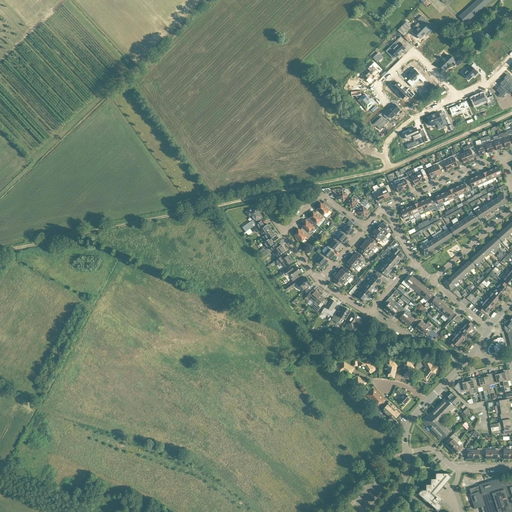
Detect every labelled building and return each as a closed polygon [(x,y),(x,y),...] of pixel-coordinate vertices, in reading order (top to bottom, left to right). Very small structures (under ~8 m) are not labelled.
[(477,0),(458,17),(465,24),(491,0),(477,0)] [(416,30),(414,32),(420,39),(426,33),(427,33),(428,34),(428,35),(433,30),(431,28),(432,26),(428,22),(428,21),(426,20),(421,15),(417,19),(419,21),(422,24),(416,30)] [(388,49),(386,51),(393,59),(396,57),(405,48),(401,44),(405,41),(401,37),(397,40),(398,41),(392,46),(388,49)] [(428,49),(424,52),(426,54),(429,57),(436,51),(438,53),(446,45),(443,42),(439,45),(434,40),(427,47),(426,46),(428,49)] [(496,40),(480,56),(483,59),(485,57),(488,61),(500,50),(501,51),(503,48),(496,40)] [(442,62),(439,65),(444,70),(447,67),(448,68),(451,64),(450,64),(452,62),(454,61),(448,55),(445,59),(444,58),(441,61),(442,62)] [(370,71),(365,76),(368,79),(366,81),(370,84),(374,80),(373,79),(379,74),(378,73),(382,70),(374,62),(367,69),(370,71)] [(468,70),(463,75),(469,80),(472,77),(474,75),(475,76),(478,73),(476,70),(478,68),(474,64),(471,66),(470,65),(466,69),(468,70)] [(410,79),(407,82),(412,87),(415,84),(412,81),(417,76),(423,82),(426,80),(415,68),(412,71),(407,76),(410,79)] [(501,85),(497,90),(501,94),(499,95),(502,98),(507,92),(507,91),(509,89),(511,91),(511,79),(508,82),(505,79),(500,84),(501,85)] [(398,83),(392,88),(403,99),(407,94),(411,98),(415,94),(409,88),(406,91),(398,83)] [(361,91),(351,92),(351,96),(355,96),(359,100),(367,109),(374,103),(370,99),(369,100),(364,95),(362,97),(361,96),(361,95),(361,91)] [(483,93),(472,98),(475,106),(486,101),(488,106),(496,103),(492,95),(486,99),(483,93)] [(466,101),(449,109),(452,117),(453,117),(452,114),(455,113),(456,115),(465,111),(468,117),(473,115),(466,101)] [(384,115),(384,116),(387,119),(389,117),(389,116),(391,118),(398,112),(400,110),(396,106),(394,104),(389,109),(386,113),(384,116),(384,115)] [(438,113),(428,118),(432,127),(437,124),(442,122),(444,126),(447,125),(448,124),(445,118),(444,115),(440,117),(439,114),(438,113)] [(381,117),(374,124),(380,129),(387,122),(381,117)] [(406,135),(405,135),(405,137),(406,137),(408,139),(412,137),(413,137),(415,141),(411,143),(407,145),(409,149),(413,148),(428,141),(424,132),(419,134),(418,132),(418,131),(417,131),(416,128),(412,130),(411,130),(409,131),(405,133),(406,135)] [(504,136),(503,133),(498,135),(499,138),(501,143),(501,144),(504,143),(505,148),(511,146),(509,141),(508,135),(504,136)] [(486,142),(485,137),(480,139),(482,143),(483,149),(484,149),(487,148),(488,153),(494,152),(492,146),(490,141),(486,142)] [(501,143),(499,138),(490,141),(492,146),(495,145),(497,151),(503,149),(501,144),(501,143)] [(476,145),(472,147),(475,152),(478,151),(480,156),(485,154),(484,149),(483,149),(482,143),(477,145),(476,145)] [(472,153),(475,152),(472,147),(469,148),(470,150),(465,153),(469,161),(474,159),(472,153)] [(459,153),(456,154),(458,160),(461,158),(463,163),(469,161),(465,153),(464,150),(465,153),(459,155),(459,153)] [(456,154),(448,158),(453,168),(458,166),(456,161),(458,160),(456,154)] [(448,158),(440,162),(442,167),(445,166),(447,171),(453,168),(448,158)] [(440,162),(432,165),(436,176),(442,173),(439,168),(442,167),(440,162)] [(432,165),(423,169),(426,174),(429,173),(431,178),(436,176),(432,165)] [(498,167),(493,169),(497,177),(502,174),(498,167)] [(420,169),(415,172),(420,183),(426,181),(423,176),(426,174),(423,169),(421,170),(420,169)] [(493,169),(489,171),(492,179),(497,177),(493,169)] [(487,172),(483,173),(488,184),(493,182),(492,179),(489,171),(487,172)] [(410,175),(407,176),(410,182),(412,180),(415,186),(420,183),(415,172),(410,174),(410,175)] [(481,175),(479,176),(482,183),(484,186),(488,184),(483,173),(480,174),(481,175)] [(407,176),(399,180),(404,191),(409,188),(407,183),(410,182),(407,176)] [(479,176),(474,178),(477,186),(482,183),(479,176)] [(471,185),(468,186),(471,191),(474,190),(478,188),(477,186),(474,178),(469,180),(471,185)] [(394,182),(391,184),(394,191),(394,190),(394,189),(396,188),(398,193),(404,191),(399,180),(399,179),(393,182),(394,182)] [(465,183),(460,186),(463,194),(465,197),(472,194),(471,191),(468,186),(466,187),(465,183)] [(380,188),(381,191),(385,199),(390,197),(388,192),(390,190),(391,192),(388,185),(386,186),(385,185),(380,188)] [(460,186),(455,188),(458,196),(463,194),(460,186)] [(343,188),(336,189),(331,190),(338,195),(337,197),(343,202),(348,195),(350,193),(350,192),(346,189),(345,190),(343,188)] [(374,191),(372,192),(375,199),(375,198),(377,197),(379,202),(385,199),(381,191),(380,188),(374,190),(374,191)] [(453,189),(450,190),(453,198),(454,200),(459,198),(458,196),(455,188),(453,189)] [(447,192),(445,192),(449,200),(453,198),(450,190),(447,191),(447,192)] [(445,192),(440,195),(444,203),(449,200),(445,192)] [(503,193),(498,196),(504,205),(509,202),(503,193)] [(444,203),(440,195),(435,197),(436,200),(434,201),(436,204),(438,211),(441,209),(440,208),(445,206),(444,203)] [(498,197),(494,200),(499,207),(503,204),(503,205),(504,205),(498,196),(498,197)] [(351,198),(350,200),(347,204),(353,209),(354,207),(357,209),(364,200),(359,197),(356,201),(351,198)] [(430,198),(425,200),(430,211),(434,209),(436,212),(438,211),(436,204),(434,201),(432,202),(431,200),(430,198)] [(364,200),(357,209),(359,211),(358,213),(364,217),(369,211),(365,208),(368,203),(364,200)] [(425,200),(420,202),(425,213),(430,211),(425,200)] [(494,200),(489,203),(494,210),(499,207),(494,200)] [(320,206),(317,210),(318,211),(325,216),(326,218),(329,215),(327,213),(332,207),(326,202),(323,205),(320,203),(318,205),(320,206)] [(418,203),(415,204),(419,212),(420,216),(425,213),(420,202),(418,203)] [(489,203),(485,206),(489,213),(494,210),(489,203)] [(419,212),(415,204),(412,206),(410,207),(415,218),(420,216),(419,212)] [(484,216),(480,209),(478,206),(473,209),(480,219),(484,216)] [(485,206),(480,209),(484,216),(489,213),(485,206)] [(251,209),(246,212),(250,217),(251,216),(253,220),(242,227),(246,232),(250,229),(254,226),(253,225),(255,223),(263,217),(256,207),(252,210),(251,209)] [(410,207),(405,209),(409,217),(410,221),(415,218),(410,207)] [(409,217),(405,209),(400,211),(401,214),(399,215),(400,218),(403,223),(405,222),(405,223),(410,221),(409,217)] [(309,218),(311,220),(313,221),(316,224),(317,225),(319,222),(320,222),(325,216),(318,211),(316,214),(313,211),(311,214),(312,215),(309,218)] [(473,213),(468,216),(473,223),(478,220),(473,213)] [(468,216),(464,219),(468,226),(473,223),(468,216)] [(464,219),(459,222),(464,229),(468,226),(464,219)] [(311,230),(312,231),(313,229),(317,225),(316,224),(313,221),(311,220),(308,222),(306,220),(304,222),(305,223),(302,227),(303,228),(307,231),(308,233),(309,232),(311,230)] [(464,229),(459,222),(457,220),(453,223),(454,225),(459,232),(464,229)] [(254,226),(250,229),(253,232),(256,230),(259,233),(260,232),(263,236),(264,235),(272,230),(268,224),(265,226),(261,221),(259,223),(254,226)] [(349,221),(342,229),(350,235),(351,235),(354,232),(352,231),(354,230),(353,229),(355,226),(349,221)] [(380,225),(376,229),(386,236),(389,232),(388,232),(390,229),(383,223),(381,225),(380,225)] [(459,232),(454,225),(450,228),(454,235),(459,232)] [(297,232),(294,236),(301,241),(302,242),(304,239),(305,239),(307,237),(309,238),(312,235),(309,232),(308,233),(307,231),(303,228),(301,231),(298,229),(296,231),(297,232)] [(342,229),(336,236),(344,243),(347,240),(346,239),(347,237),(346,236),(348,234),(350,235),(342,229)] [(373,233),(374,233),(372,236),(379,242),(381,240),(382,240),(386,236),(376,229),(373,233)] [(505,229),(501,232),(507,239),(511,235),(505,229)] [(263,243),(267,248),(273,244),(270,240),(276,236),(272,230),(264,235),(267,239),(263,242),(263,243)] [(448,230),(443,233),(447,240),(452,237),(451,235),(449,232),(448,230)] [(507,239),(501,232),(497,236),(502,242),(507,239)] [(443,233),(438,236),(443,243),(447,240),(443,233)] [(336,236),(329,244),(335,249),(337,251),(338,251),(340,248),(339,247),(341,245),(340,244),(342,242),(343,243),(344,243),(336,236)] [(438,236),(433,239),(438,246),(443,243),(438,236)] [(367,240),(364,244),(373,252),(376,248),(375,247),(378,244),(370,238),(368,240),(367,240)] [(495,238),(491,241),(497,247),(501,244),(495,238)] [(433,239),(429,242),(433,249),(438,246),(433,239)] [(491,241),(487,245),(493,251),(494,253),(498,249),(497,247),(491,241)] [(424,244),(423,244),(429,253),(430,253),(429,252),(433,249),(429,242),(425,244),(424,244)] [(278,247),(276,244),(269,248),(276,258),(282,254),(281,254),(285,251),(281,245),(278,247)] [(323,249),(322,250),(323,252),(329,257),(328,257),(330,259),(331,258),(331,259),(334,256),(333,255),(334,253),(333,252),(335,249),(329,244),(326,247),(324,247),(323,249)] [(360,248),(361,248),(359,251),(366,257),(369,255),(370,256),(373,252),(364,244),(360,248)] [(423,244),(419,247),(424,256),(429,253),(423,244)] [(487,245),(483,249),(489,255),(493,251),(487,245)] [(397,249),(393,253),(402,261),(403,260),(403,258),(402,258),(404,255),(402,253),(404,252),(401,246),(397,249)] [(483,249),(479,252),(485,258),(489,255),(483,249)] [(318,257),(316,260),(314,262),(316,263),(319,267),(321,265),(324,267),(324,266),(327,263),(328,261),(326,260),(328,257),(329,257),(322,252),(318,257)] [(479,252),(475,256),(480,262),(485,258),(479,252)] [(354,255),(351,258),(360,266),(364,262),(363,262),(365,259),(357,253),(355,255),(354,255)] [(393,253),(389,257),(397,264),(399,261),(400,262),(401,262),(402,261),(393,253)] [(275,261),(278,265),(278,266),(280,266),(281,266),(283,264),(285,267),(293,261),(289,255),(284,259),(282,256),(275,261)] [(480,262),(475,256),(471,260),(476,266),(480,262)] [(389,257),(386,261),(395,269),(396,268),(396,267),(395,266),(397,264),(389,257)] [(348,263),(346,266),(354,272),(356,270),(357,270),(360,266),(351,258),(348,263)] [(386,261),(382,265),(390,272),(392,270),(393,270),(394,270),(395,269),(386,261)] [(469,261),(465,265),(471,271),(475,267),(473,265),(470,262),(469,261)] [(382,265),(377,272),(381,276),(383,274),(388,278),(389,276),(389,275),(388,274),(390,272),(382,265)] [(465,265),(461,269),(466,275),(471,271),(465,265)] [(289,268),(284,271),(287,276),(288,275),(293,281),(299,277),(297,275),(301,272),(297,266),(293,269),(291,267),(289,268)] [(342,269),(338,273),(348,281),(351,277),(350,276),(352,274),(345,268),(342,270),(342,269)] [(461,269),(457,272),(462,279),(466,275),(461,269)] [(377,272),(371,278),(379,285),(381,283),(382,283),(383,283),(384,282),(380,278),(381,276),(377,272)] [(457,272),(453,276),(458,282),(462,279),(457,272)] [(335,277),(336,278),(334,281),(341,287),(343,284),(344,285),(348,281),(338,273),(335,277)] [(511,279),(507,275),(503,280),(510,286),(511,283),(511,279)] [(416,280),(412,276),(404,285),(408,289),(410,286),(416,280)] [(448,278),(448,279),(455,287),(455,286),(455,285),(458,282),(453,276),(449,279),(448,278)] [(300,281),(296,284),(299,288),(300,288),(302,291),(311,285),(306,278),(300,281)] [(371,278),(368,282),(377,290),(378,289),(378,288),(377,287),(379,285),(371,278)] [(455,287),(448,279),(444,283),(451,290),(455,287)] [(420,283),(416,280),(410,286),(415,290),(420,283)] [(496,283),(494,286),(496,287),(504,294),(508,289),(506,288),(508,286),(507,284),(503,281),(502,281),(502,280),(498,285),(496,283)] [(293,282),(285,287),(287,291),(295,285),(293,282)] [(368,282),(364,287),(372,293),(374,291),(374,292),(376,291),(377,290),(368,282)] [(420,283),(415,290),(419,294),(425,287),(420,283)] [(495,290),(493,293),(500,298),(504,294),(494,286),(496,288),(494,289),(495,290)] [(364,287),(360,291),(370,299),(371,298),(370,296),(372,293),(364,287)] [(425,287),(419,294),(423,298),(429,291),(425,287)] [(312,290),(305,297),(304,299),(308,302),(309,301),(311,299),(314,302),(320,294),(316,290),(314,292),(312,290)] [(360,291),(357,295),(364,302),(367,299),(367,300),(369,300),(370,299),(360,291)] [(429,291),(423,298),(428,301),(434,295),(429,291)] [(490,294),(488,296),(496,303),(500,298),(493,293),(491,295),(490,294)] [(325,298),(320,294),(314,302),(311,305),(318,311),(323,305),(321,303),(325,298)] [(436,296),(430,303),(435,307),(440,300),(436,296)] [(496,303),(488,296),(487,296),(483,300),(485,302),(492,308),(496,303)] [(394,306),(397,303),(390,297),(382,306),(384,308),(385,309),(385,310),(388,313),(394,306)] [(325,307),(321,313),(326,316),(328,312),(333,315),(336,310),(333,308),(337,303),(331,299),(326,307),(325,307)] [(440,300),(435,307),(439,311),(445,304),(440,300)] [(482,304),(478,308),(483,312),(485,310),(488,312),(492,308),(485,302),(483,304),(482,304)] [(398,315),(403,309),(397,303),(394,306),(388,313),(389,313),(388,314),(389,315),(390,314),(393,317),(395,314),(397,316),(398,315)] [(445,304),(439,311),(443,315),(449,308),(445,304)] [(336,312),(332,319),(333,321),(337,323),(339,319),(340,320),(342,317),(345,319),(350,311),(344,307),(339,314),(336,312)] [(404,308),(403,309),(398,315),(401,317),(399,318),(404,322),(410,315),(411,313),(407,310),(406,310),(404,308)] [(443,315),(448,318),(453,312),(449,308),(443,315)] [(351,330),(356,322),(361,326),(365,320),(354,313),(346,326),(351,330)] [(410,315),(404,322),(409,326),(412,322),(414,324),(419,319),(416,317),(414,319),(410,315)] [(452,323),(454,320),(455,321),(459,317),(457,315),(453,319),(452,319),(449,322),(451,324),(452,323)] [(419,319),(414,324),(417,326),(415,328),(420,332),(426,325),(426,324),(419,319)] [(465,325),(463,328),(470,334),(474,329),(471,327),(473,324),(468,320),(464,324),(465,325)] [(430,324),(428,322),(426,324),(426,325),(420,332),(425,335),(428,337),(429,335),(433,338),(434,336),(436,338),(438,336),(436,334),(436,333),(428,327),(431,324),(430,324)] [(458,332),(466,338),(470,334),(463,328),(461,326),(457,331),(458,332)] [(455,337),(462,343),(466,338),(458,332),(456,334),(457,334),(455,337)] [(452,339),(451,339),(448,343),(453,347),(455,345),(458,347),(462,343),(455,337),(453,339),(452,339)] [(494,340),(488,348),(488,349),(488,350),(488,351),(488,352),(489,353),(490,354),(491,354),(492,354),(507,350),(505,345),(501,346),(499,339),(494,340)] [(390,368),(388,377),(394,378),(397,365),(390,358),(385,363),(390,368)] [(369,359),(358,360),(359,366),(365,366),(371,373),(376,370),(369,359)] [(408,359),(403,363),(407,368),(403,377),(409,379),(414,368),(408,359)] [(426,369),(419,378),(425,382),(432,373),(437,374),(438,369),(438,366),(432,366),(429,359),(423,362),(426,369)] [(351,374),(354,368),(344,362),(335,367),(338,373),(344,369),(351,374)] [(503,372),(500,373),(503,386),(504,389),(510,388),(508,381),(511,380),(508,369),(503,371),(503,372)] [(497,372),(492,374),(494,384),(499,383),(500,387),(503,386),(500,373),(497,373),(497,372)] [(487,376),(484,377),(487,390),(491,389),(490,385),(494,384),(492,374),(487,375),(487,376)] [(480,376),(475,378),(478,388),(482,387),(483,391),(487,390),(484,377),(480,377),(480,376)] [(358,377),(349,382),(352,388),(358,384),(364,387),(367,382),(358,377)] [(478,388),(475,378),(470,379),(470,380),(467,381),(470,394),(474,393),(479,392),(478,388)] [(459,383),(454,388),(457,392),(460,394),(461,394),(461,392),(466,391),(467,395),(470,394),(467,381),(464,381),(464,380),(458,382),(459,383)] [(374,404),(379,408),(384,402),(381,399),(383,398),(374,388),(371,391),(371,390),(366,395),(369,399),(371,397),(376,402),(374,404)] [(404,405),(410,398),(399,388),(396,391),(398,394),(402,396),(398,400),(404,405)] [(446,397),(449,399),(448,400),(452,404),(453,403),(456,406),(461,402),(451,392),(446,397)] [(431,429),(433,431),(436,435),(441,441),(449,432),(440,423),(440,419),(453,406),(452,404),(448,400),(445,398),(440,403),(440,404),(431,413),(430,412),(421,421),(430,430),(431,429)] [(495,410),(509,408),(510,407),(510,404),(509,399),(498,401),(499,406),(494,406),(495,410)] [(382,410),(386,413),(393,406),(392,405),(391,406),(388,403),(382,410)] [(394,407),(393,406),(386,413),(390,417),(396,410),(393,408),(394,407)] [(509,408),(495,410),(496,414),(500,413),(501,418),(511,416),(511,411),(510,411),(509,408)] [(400,414),(396,410),(390,417),(394,421),(400,414)] [(501,422),(497,423),(497,424),(498,427),(511,424),(511,423),(511,421),(511,420),(511,416),(501,418),(501,422)] [(491,428),(492,432),(498,430),(503,430),(504,435),(510,433),(511,433),(511,424),(498,427),(491,428)] [(451,449),(457,443),(460,440),(454,434),(447,441),(449,443),(446,445),(451,449)] [(457,443),(451,449),(455,454),(457,451),(462,455),(465,448),(461,444),(459,445),(457,443)] [(465,448),(462,455),(468,455),(468,459),(474,459),(474,450),(470,450),(470,448),(465,448)] [(474,450),(474,459),(480,459),(480,455),(483,455),(483,448),(477,448),(477,450),(474,450)] [(488,448),(483,448),(483,455),(486,455),(486,459),(492,459),(492,450),(488,450),(488,448)] [(495,450),(492,450),(492,459),(498,459),(498,455),(501,455),(500,448),(495,448),(495,450)] [(506,448),(500,448),(501,455),(504,455),(504,459),(510,459),(510,450),(509,450),(506,450),(506,448)] [(426,484),(426,490),(421,490),(418,494),(438,511),(442,506),(439,503),(442,500),(443,501),(443,500),(436,494),(452,476),(450,474),(451,473),(436,473),(436,479),(431,479),(431,484),(426,484)] [(511,511),(511,480),(510,481),(510,480),(511,480),(510,479),(506,481),(506,480),(506,479),(501,481),(501,483),(499,483),(498,479),(479,485),(479,486),(469,489),(471,494),(470,494),(475,509),(483,506),(485,511),(484,511),(511,511)]
